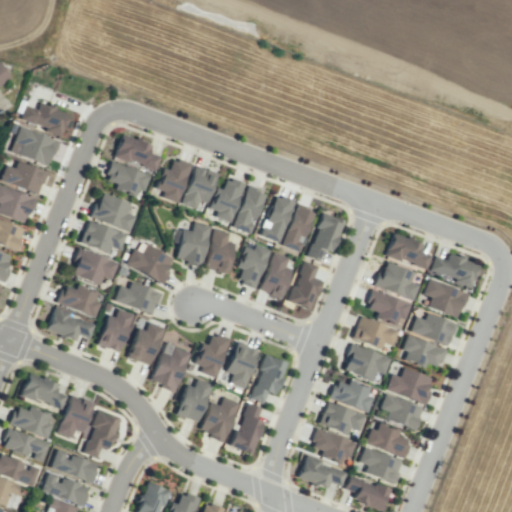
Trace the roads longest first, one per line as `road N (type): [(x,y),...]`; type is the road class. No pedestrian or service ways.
road 1 (residential): [(410,511),(505,261),(115,110),(8,340)]
road 2 (tertiary): [(310,511),(177,454),(139,406),(0,340)]
road 3 (residential): [(271,497),(375,211)]
road 4 (track): [(511,112),(237,0)]
road 5 (residential): [(193,306),(216,306),(324,344)]
